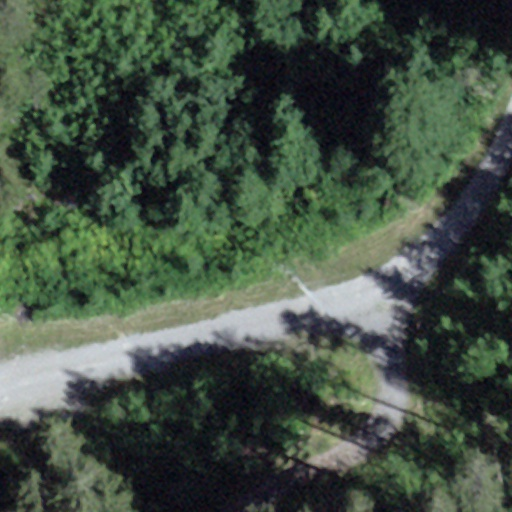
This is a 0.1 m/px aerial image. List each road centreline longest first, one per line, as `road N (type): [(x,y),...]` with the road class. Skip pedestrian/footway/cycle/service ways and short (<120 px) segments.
road 1 (track): [(365,304),(165,348),(0,396)]
road 2 (track): [(248,511),(285,485),(375,443),(389,386),(365,304)]
road 3 (track): [(511,145),(466,217),(365,304)]
